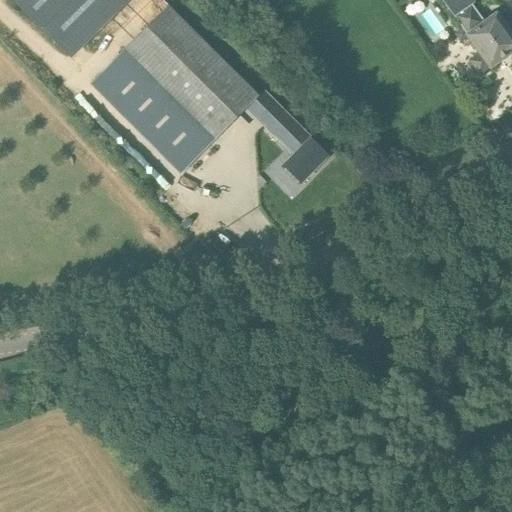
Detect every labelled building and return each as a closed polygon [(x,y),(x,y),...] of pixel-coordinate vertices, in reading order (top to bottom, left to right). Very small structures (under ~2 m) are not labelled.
[(12,0),(73,59),(130,0),(12,0)] [(473,5),(470,0),(442,0),(455,18),(473,5)] [(259,97),(168,7),(93,82),(185,172),(248,109),(259,97)] [(491,68),(511,53),(511,36),(497,15),(468,36),(491,68)] [(468,36),(462,28),(454,35),(460,42),(468,36)] [(248,109),(282,142),(299,125),(265,91),(259,97),(248,109)] [(286,168),(305,186),(333,158),(299,125),(282,142),(297,157),(286,168)] [(353,126),(340,135),(354,157),(368,148),(363,141),(373,135),(367,125),(357,131),(353,126)]
